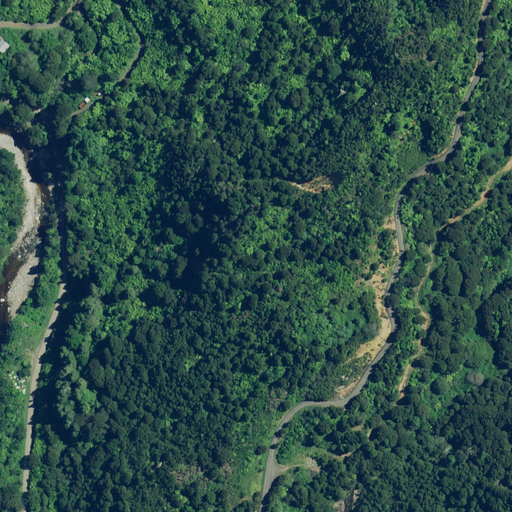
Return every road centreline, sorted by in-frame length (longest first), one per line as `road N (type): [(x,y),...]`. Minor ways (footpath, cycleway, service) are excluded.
road 1 (unknown): [(267,511),(286,426),(310,405),(350,408),(392,340),(391,293),(404,254),(400,204),(459,137),(489,0)]
road 2 (unclassified): [(9,511),(22,378),(51,324),(67,267),(50,140),(25,107),(0,96)]
